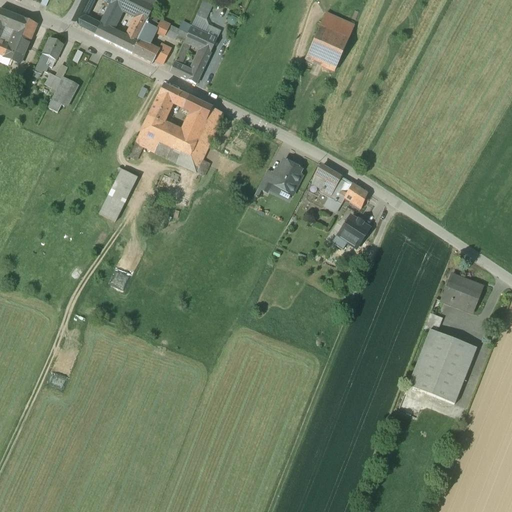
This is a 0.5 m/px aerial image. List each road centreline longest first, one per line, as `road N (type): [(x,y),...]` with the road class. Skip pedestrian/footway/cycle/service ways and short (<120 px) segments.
road 1 (residential): [(63,29),(356,177),(511,282)]
road 2 (track): [(270,511),(393,202)]
